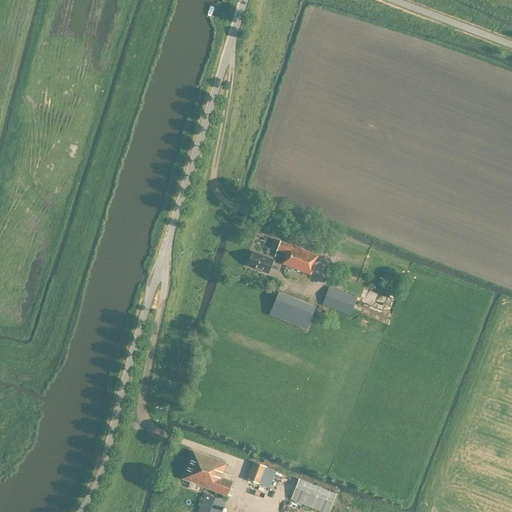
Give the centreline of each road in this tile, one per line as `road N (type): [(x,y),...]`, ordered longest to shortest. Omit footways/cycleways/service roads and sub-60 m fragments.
road 1 (unclassified): [(81,511),(100,475),(244,0)]
road 2 (track): [(164,252),(142,415),(150,427),(233,461),(243,477),(238,490),(254,511)]
road 3 (track): [(233,68),(211,187),(245,211)]
road 4 (unclassified): [(511,46),(390,0)]
